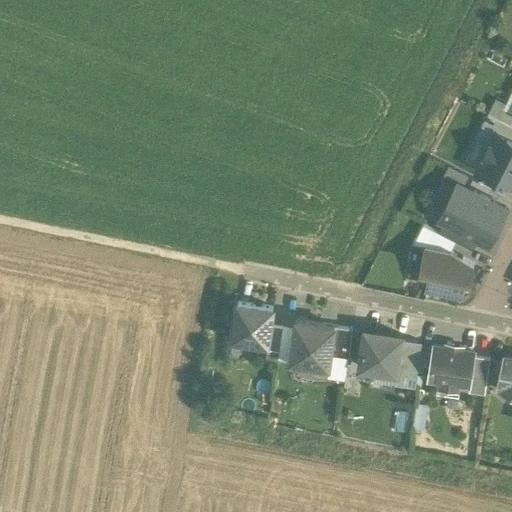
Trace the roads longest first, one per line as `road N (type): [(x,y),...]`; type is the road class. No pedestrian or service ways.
road 1 (track): [(244,270),(0,217)]
road 2 (residential): [(483,322),(244,270)]
